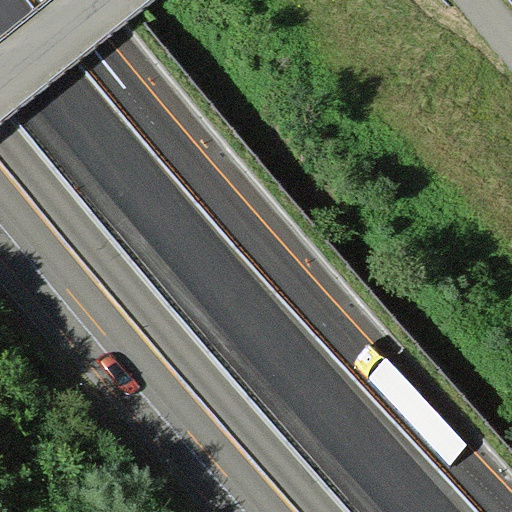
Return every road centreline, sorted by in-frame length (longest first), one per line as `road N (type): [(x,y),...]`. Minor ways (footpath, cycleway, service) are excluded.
road 1 (motorway): [(458,511),(23,0)]
road 2 (residential): [(511,50),(469,0),(96,0),(0,78)]
road 3 (motorway): [(0,166),(298,511)]
